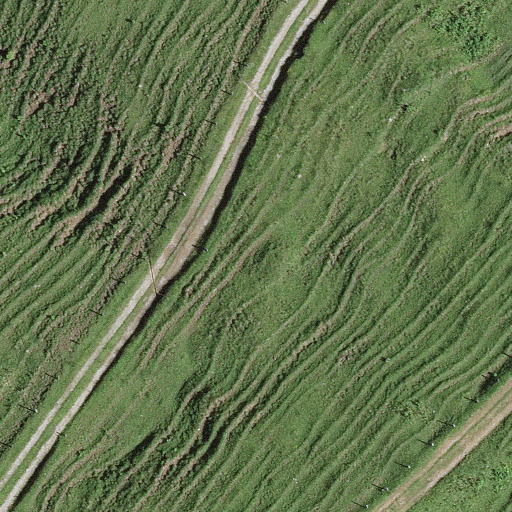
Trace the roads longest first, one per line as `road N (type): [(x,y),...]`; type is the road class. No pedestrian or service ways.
road 1 (track): [(0,481),(171,251),(310,0)]
road 2 (track): [(375,511),(511,383)]
